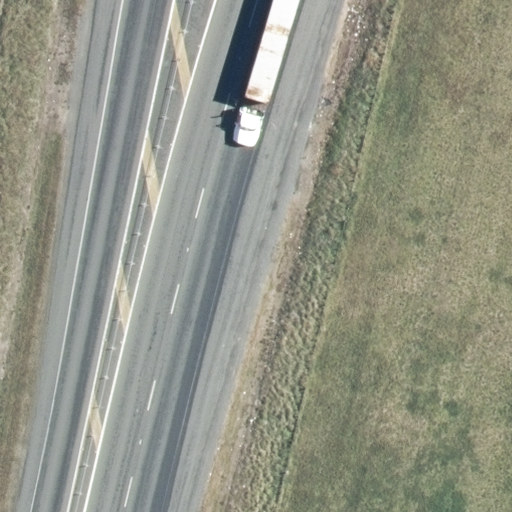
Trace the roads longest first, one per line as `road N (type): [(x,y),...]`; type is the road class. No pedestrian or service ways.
road 1 (trunk): [(258,0),(188,223),(122,511)]
road 2 (trunk): [(48,511),(149,0)]
